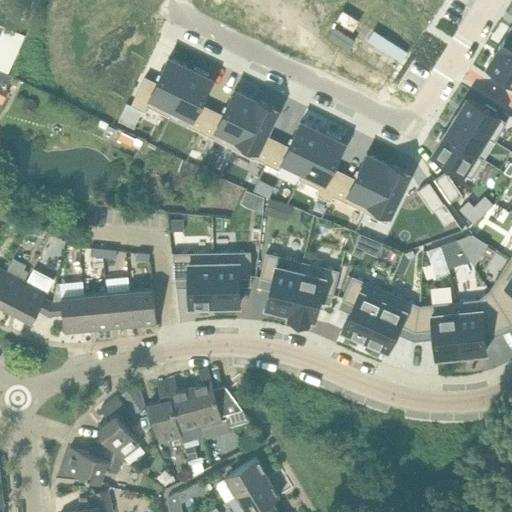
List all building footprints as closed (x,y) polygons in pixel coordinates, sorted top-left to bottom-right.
[(303,7),(299,14),(318,27),(322,20),(303,7)] [(25,34),(0,23),(0,69),(8,73),(25,34)] [(511,28),(510,27),(498,46),(511,54),(511,28)] [(372,28),(365,38),(400,62),(406,51),(372,28)] [(498,47),(487,65),(503,75),(501,78),(511,85),(511,54),(498,46),(498,47)] [(145,75),(132,103),(144,110),(149,104),(168,114),(171,106),(190,67),(168,57),(156,81),(145,75)] [(190,67),(171,106),(192,116),(187,124),(200,130),(211,107),(200,102),(212,78),(207,76),(209,73),(194,66),(193,69),(190,67)] [(211,107),(200,130),(213,137),(233,145),(255,98),(234,88),(222,113),(211,107)] [(456,114),(455,115),(487,134),(486,135),(494,140),(507,120),(495,113),(497,110),(486,102),(484,106),(468,96),(456,114)] [(233,145),(232,147),(254,158),(255,157),(266,162),(277,139),(266,134),(278,108),(256,97),(255,98),(233,145)] [(444,132),(444,133),(475,153),(476,152),(486,135),(487,134),(455,115),(451,121),(452,122),(445,133),(444,132)] [(277,139),(266,162),(279,168),(280,164),(301,174),(322,131),(300,120),(289,144),(277,139)] [(322,131),(301,174),(300,178),(320,187),(317,194),(329,200),(332,194),(343,171),(332,165),(344,141),(340,139),(341,137),(326,130),(325,132),(322,131)] [(440,140),(432,152),(472,177),(484,157),(476,152),(475,153),(444,133),(439,140),(440,140)] [(343,171),(332,194),(345,200),(364,210),(365,210),(388,163),(387,162),(366,152),(355,176),(343,171)] [(364,210),(364,211),(387,222),(410,172),(388,161),(387,162),(388,163),(365,210),(364,210)] [(446,169),(434,177),(450,200),(462,192),(446,169)] [(429,181),(417,189),(432,210),(444,202),(429,181)] [(468,196),(459,205),(473,220),(482,211),(474,202),(468,196)] [(270,197),(265,211),(273,214),(278,201),(270,197)] [(0,207),(0,217),(6,220),(10,212),(0,207)] [(31,222),(10,212),(6,220),(27,230),(31,222)] [(183,217),(171,218),(171,230),(183,229),(183,217)] [(31,222),(27,230),(38,236),(42,228),(31,222)] [(360,233),(353,251),(362,255),(364,249),(369,237),(360,233)] [(472,233),(457,238),(470,258),(482,239),(472,233)] [(457,238),(440,244),(448,266),(470,258),(457,238)] [(440,244),(427,249),(436,276),(450,271),(448,266),(440,244)] [(103,247),(91,246),(90,254),(104,256),(103,247)] [(117,249),(103,247),(104,256),(116,257),(117,249)] [(412,247),(404,250),(410,257),(415,255),(412,247)] [(213,250),(172,251),(174,277),(175,277),(189,277),(189,285),(189,304),(194,304),(195,307),(212,307),(212,304),(214,304),(213,250)] [(250,250),(213,250),(214,304),(239,303),(239,276),(251,276),(250,250)] [(150,252),(137,251),(136,259),(149,260),(150,253),(150,252)] [(266,251),(260,276),(272,279),(265,306),(272,307),(271,310),(288,314),(289,315),(300,269),(299,269),(278,263),(280,254),(266,251)] [(511,257),(510,256),(490,288),(511,322),(511,257)] [(288,314),(288,316),(309,321),(311,317),(314,318),(321,291),(333,294),(339,269),(302,260),(299,269),(300,269),(289,315),(288,314)] [(31,272),(26,281),(11,309),(32,320),(38,308),(49,314),(50,301),(42,296),(52,277),(33,267),(31,272)] [(26,281),(5,271),(0,281),(0,303),(11,309),(26,281)] [(352,274),(342,298),(353,303),(342,328),(348,330),(346,333),(363,341),(386,289),(352,274)] [(157,322),(153,287),(130,289),(134,325),(157,322)] [(479,297),(455,300),(461,356),(479,354),(479,351),(486,350),(484,332),(491,331),(511,323),(511,322),(490,288),(479,297)] [(134,325),(130,289),(107,291),(111,327),(134,325)] [(386,289),(363,341),(380,348),(382,345),(388,348),(399,323),(415,330),(419,304),(386,289)] [(111,327),(107,291),(84,294),(88,329),(111,327)] [(59,300),(50,301),(49,314),(63,313),(65,331),(88,329),(84,294),(59,296),(59,300)] [(419,304),(415,330),(433,328),(436,356),(442,355),(443,358),(461,356),(455,300),(419,304)] [(202,383),(190,386),(201,425),(222,419),(221,416),(243,410),(225,384),(214,388),(208,368),(199,370),(202,383)] [(175,377),(165,379),(180,435),(181,435),(183,441),(203,435),(201,425),(190,386),(178,389),(175,377)] [(180,435),(165,379),(157,382),(161,399),(149,402),(159,441),(180,435)] [(142,394),(139,384),(133,386),(124,393),(137,411),(145,405),(142,394)] [(104,434),(103,434),(121,457),(140,443),(126,424),(135,417),(130,410),(118,394),(101,407),(109,418),(98,426),(104,434)] [(121,457),(103,434),(97,439),(93,452),(70,445),(63,468),(82,474),(100,480),(104,467),(116,471),(121,457)] [(194,444),(185,447),(187,455),(188,459),(198,457),(194,444)] [(198,457),(188,459),(192,474),(204,469),(203,468),(200,456),(198,457)] [(225,475),(225,476),(217,481),(217,486),(225,501),(236,494),(268,475),(256,456),(225,475)] [(250,511),(279,495),(268,475),(236,494),(246,511),(250,511)] [(107,489),(99,491),(79,496),(82,507),(62,511),(106,511),(112,511),(107,489)] [(182,511),(179,490),(168,496),(170,511),(182,511)] [(279,511),(274,503),(259,511),(279,511)]
